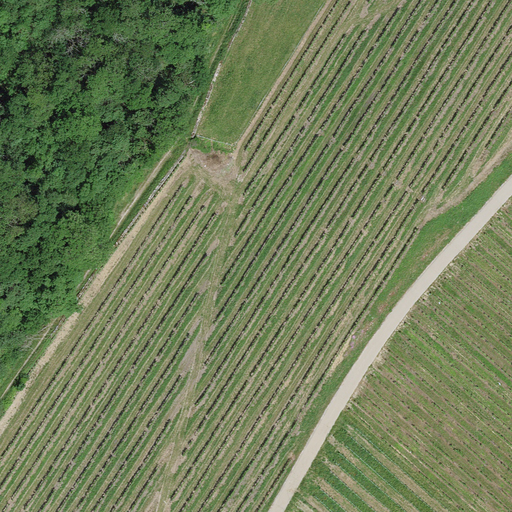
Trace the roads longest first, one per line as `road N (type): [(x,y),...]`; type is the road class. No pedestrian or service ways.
road 1 (track): [(228,0),(181,137),(0,402)]
road 2 (track): [(511,192),(413,294),(282,511)]
